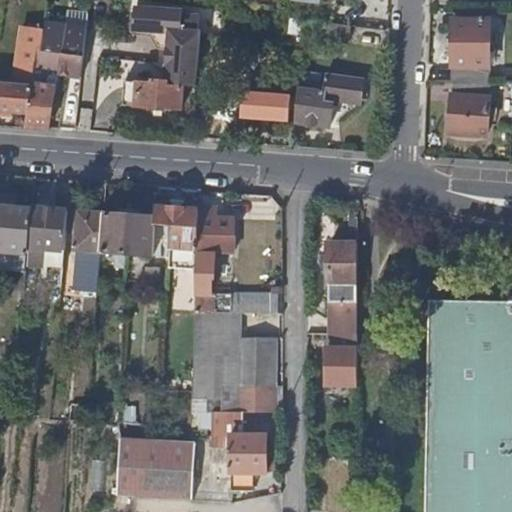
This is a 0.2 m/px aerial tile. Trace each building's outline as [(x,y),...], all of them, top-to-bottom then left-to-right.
[(197,35),(197,33),(195,33),(196,17),(178,15),(178,11),(134,8),(132,31),(153,33),(153,38),(159,48),(165,48),(162,82),(165,83),(165,85),(180,86),(191,87),(195,53),(197,35)] [(39,30),(35,49),(58,53),(61,20),(42,18),(39,30)] [(344,43),(347,26),(300,20),(298,37),(344,43)] [(66,42),(82,44),(84,23),(68,21),(66,42)] [(447,80),(487,81),(488,22),(448,22),(449,44),(447,80)] [(18,27),(14,46),(35,49),(39,30),(18,27)] [(35,49),(14,46),(7,86),(0,84),(0,110),(24,113),(35,49)] [(24,113),(22,127),(24,128),(46,129),(56,78),(43,76),(46,63),(50,69),(53,72),(56,73),(78,76),(80,56),(58,53),(35,49),(24,113)] [(294,87),(308,88),(309,73),(295,73),(294,84),(294,87)] [(293,97),(292,124),(325,127),(327,100),(356,102),(358,79),(320,77),(319,88),(308,88),(294,87),(293,97)] [(119,104),(145,107),(145,109),(162,111),(163,109),(178,111),(180,86),(165,85),(165,83),(162,82),(149,81),(150,79),(145,78),(145,83),(122,80),(120,80),(117,104),(119,104)] [(486,134),(487,81),(447,80),(445,134),(486,134)] [(286,97),(293,97),(294,87),(294,84),(279,84),(278,96),(257,94),(258,82),(243,82),(240,117),(285,121),(286,97)] [(29,233),(31,206),(0,203),(0,262),(12,264),(13,249),(27,251),(28,247),(29,233)] [(198,250),(200,208),(156,204),(156,215),(155,222),(168,223),(167,254),(167,256),(165,287),(176,287),(178,248),(198,250)] [(65,250),(69,209),(31,206),(29,233),(28,247),(65,250)] [(239,312),(277,311),(277,293),(255,293),(212,293),(212,279),(216,279),(217,254),(235,255),(236,221),(219,221),(219,209),(200,208),(198,250),(196,312),(222,312),(239,312)] [(103,216),(103,211),(74,209),(72,231),(78,232),(76,248),(80,248),(77,288),(98,290),(98,282),(100,251),(103,216)] [(129,216),(129,213),(103,211),(103,216),(100,251),(127,253),(129,216)] [(155,222),(156,215),(129,213),(129,216),(127,253),(167,256),(167,254),(168,223),(155,222)] [(329,243),(328,332),(337,332),(356,333),(357,292),(357,241),(357,228),(349,228),(348,243),(329,243)] [(511,511),(511,305),(429,304),(426,511),(511,511)] [(281,408),(281,384),(273,384),(274,342),(237,341),(239,312),(222,312),(196,312),(194,349),(193,390),(193,409),(212,410),(219,410),(242,410),(281,410),(281,408)] [(356,333),(337,332),(337,348),(326,348),(326,384),(356,385),(356,334),(356,333)] [(211,445),(230,445),(230,431),(241,431),(242,410),(219,410),(212,410),(211,445)] [(265,470),(265,432),(241,431),(230,431),(230,445),(230,470),(230,488),(252,488),(252,470),(265,470)] [(118,494),(189,495),(192,440),(121,438),(118,494)]
